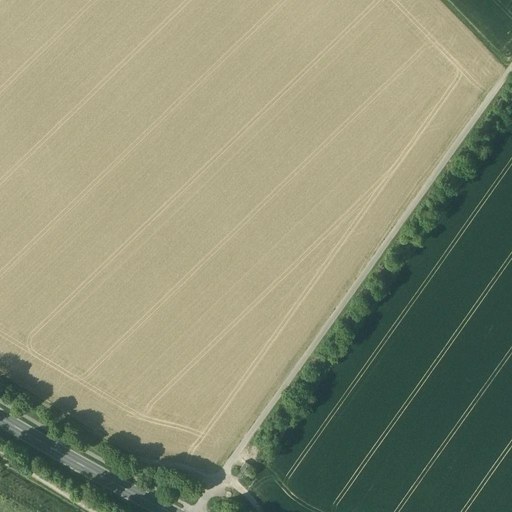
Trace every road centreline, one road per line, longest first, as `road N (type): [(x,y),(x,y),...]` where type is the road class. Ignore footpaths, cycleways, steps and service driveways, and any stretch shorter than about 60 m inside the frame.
road 1 (track): [(511,67),(215,483)]
road 2 (track): [(0,375),(145,462),(215,483)]
road 3 (secondary): [(167,511),(0,415)]
